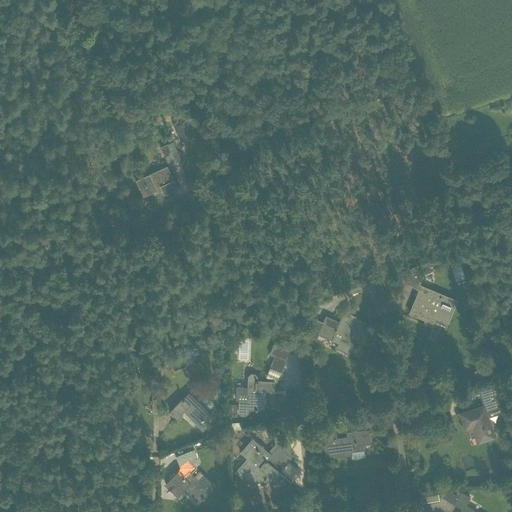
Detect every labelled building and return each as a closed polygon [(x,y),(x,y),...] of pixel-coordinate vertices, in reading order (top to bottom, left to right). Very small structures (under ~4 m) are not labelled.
[(192,135),(187,126),(185,120),(174,125),(181,140),(192,135)] [(176,163),(172,154),(167,145),(162,147),(170,166),(176,163)] [(136,180),(139,186),(143,195),(156,189),(157,190),(161,188),(164,193),(177,187),(167,167),(136,180)] [(448,265),(454,281),(463,278),(457,262),(448,265)] [(428,263),(402,271),(405,281),(417,288),(422,274),(431,271),(428,263)] [(420,284),(408,312),(424,319),(422,322),(431,327),(433,320),(446,326),(457,300),(420,284)] [(323,322),(318,333),(336,341),(338,342),(347,346),(352,336),(359,339),(367,324),(343,313),(339,322),(336,320),(326,316),(323,322)] [(272,367),(281,371),(286,360),(276,356),(272,367)] [(250,373),(247,376),(246,399),(238,399),(237,413),(240,416),(244,416),(247,413),(247,408),(261,409),(262,389),(273,389),(274,380),(257,380),(257,376),(254,373),(250,373)] [(162,396),(162,378),(153,377),(153,387),(153,395),(162,396)] [(487,412),(503,407),(499,393),(496,384),(479,389),(484,405),(470,410),(460,413),(466,429),(474,427),(477,438),(487,435),(494,432),(490,422),(487,412)] [(195,423),(202,430),(208,424),(207,423),(213,417),(188,393),(183,398),(182,398),(170,411),(176,417),(184,409),(197,422),(195,423)] [(227,404),(227,414),(236,415),(236,404),(227,404)] [(322,429),(326,457),(351,454),(350,450),(364,448),(363,443),(370,442),(368,429),(347,432),(347,437),(336,438),(334,427),(322,429)] [(247,459),(236,472),(252,486),(265,471),(266,472),(270,476),(273,478),(291,458),(280,447),(275,446),(266,457),(265,457),(248,442),(244,447),(240,452),(244,455),(248,459),(247,459)] [(178,471),(165,484),(177,495),(185,487),(198,500),(199,501),(205,494),(208,491),(213,486),(202,474),(197,479),(190,472),(184,477),(178,471)] [(463,508),(460,511),(477,511),(466,505),(470,497),(462,492),(455,503),(463,508)]
